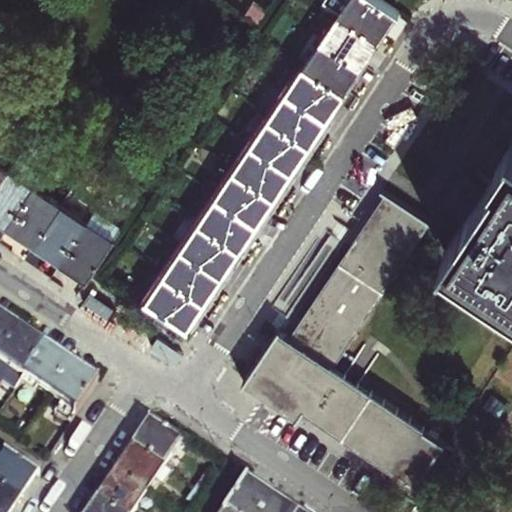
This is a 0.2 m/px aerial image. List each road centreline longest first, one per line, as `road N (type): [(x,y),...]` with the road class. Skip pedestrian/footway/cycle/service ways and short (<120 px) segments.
road 1 (residential): [(511,37),(471,16),(439,22),(425,36),(183,395)]
road 2 (residential): [(358,511),(183,395)]
road 3 (residential): [(144,369),(0,272)]
road 4 (residential): [(52,511),(144,369)]
